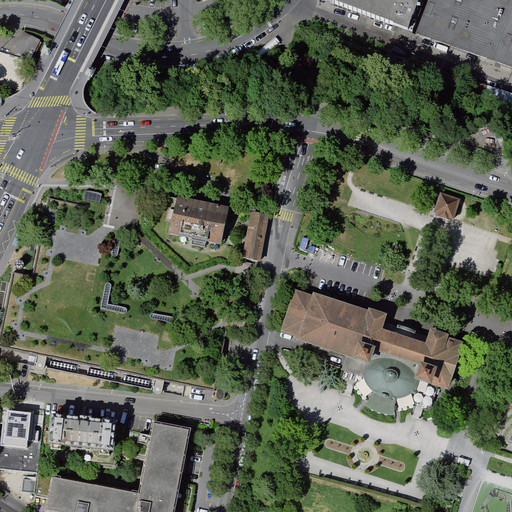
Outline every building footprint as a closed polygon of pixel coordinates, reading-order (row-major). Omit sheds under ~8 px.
[(333,0),(332,4),(401,28),(408,31),(419,0),(333,0)] [(511,0),(428,0),(416,34),(424,36),(511,68),(511,0)] [(39,41),(24,34),(15,52),(30,59),(39,41)] [(511,118),(511,95),(474,81),(466,101),(511,118)] [(437,211),(437,213),(456,220),(457,217),(461,206),(462,201),(463,198),(444,191),(443,195),(441,199),(437,211)] [(230,211),(177,198),(168,233),(222,245),(230,211)] [(268,218),(253,215),(244,262),(259,264),(268,218)] [(313,297),(295,292),(281,335),(300,342),(299,344),(347,360),(341,378),(344,385),(355,389),(361,396),(370,405),(366,410),(381,417),(396,419),(397,412),(406,411),(416,408),(426,412),(434,409),(439,391),(450,394),(467,345),(450,341),(451,338),(432,332),(430,340),(416,335),(399,330),(387,326),(389,317),(373,312),(370,311),(369,313),(314,295),(313,297)] [(184,386),(0,347),(0,360),(38,367),(38,370),(40,372),(43,372),(45,371),(47,369),(154,390),(155,393),(157,394),(160,395),(162,394),(164,392),(182,397),(184,386)] [(1,410),(0,447),(28,447),(29,411),(1,410)] [(114,420),(49,413),(46,441),(111,448),(114,420)] [(140,493),(51,476),(45,511),(51,511),(192,511),(194,502),(197,488),(180,485),(190,429),(153,422),(140,493)]
